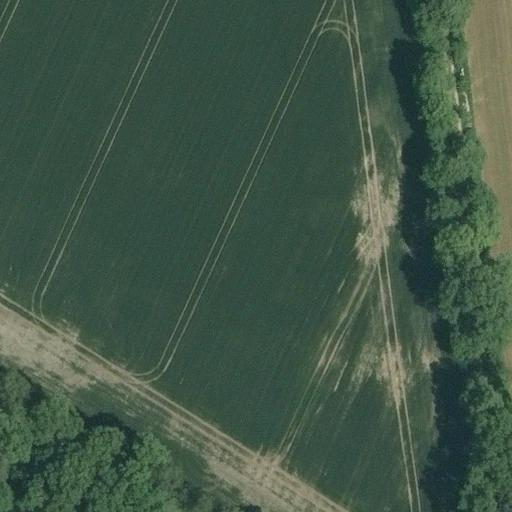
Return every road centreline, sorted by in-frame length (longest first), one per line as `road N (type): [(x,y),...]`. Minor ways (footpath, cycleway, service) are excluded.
road 1 (unclassified): [(507,511),(444,0)]
road 2 (tertiary): [(183,511),(0,398)]
